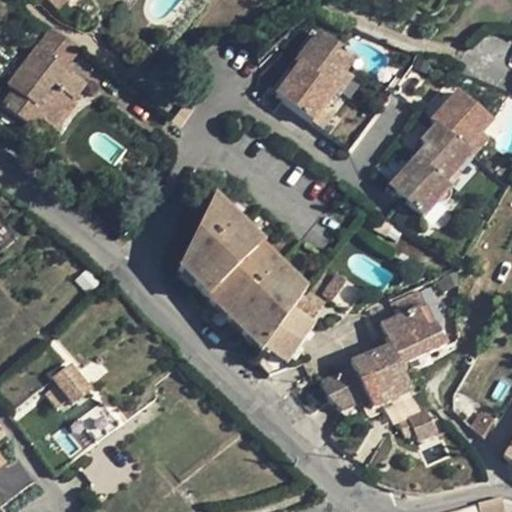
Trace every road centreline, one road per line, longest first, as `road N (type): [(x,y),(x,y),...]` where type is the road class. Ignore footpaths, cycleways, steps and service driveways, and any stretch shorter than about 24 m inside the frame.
road 1 (residential): [(352,506),(260,394),(146,295)]
road 2 (residential): [(146,295),(241,83)]
road 3 (residential): [(146,295),(0,180)]
